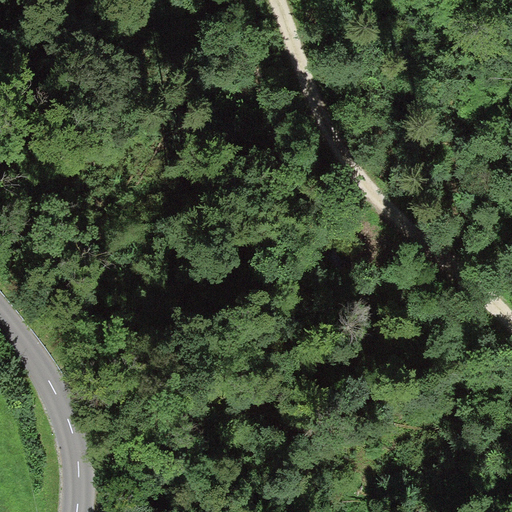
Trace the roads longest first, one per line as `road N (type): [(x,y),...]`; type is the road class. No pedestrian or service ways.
road 1 (track): [(511,328),(346,162),(262,0)]
road 2 (tertiary): [(0,309),(54,387),(74,435),(77,511)]
